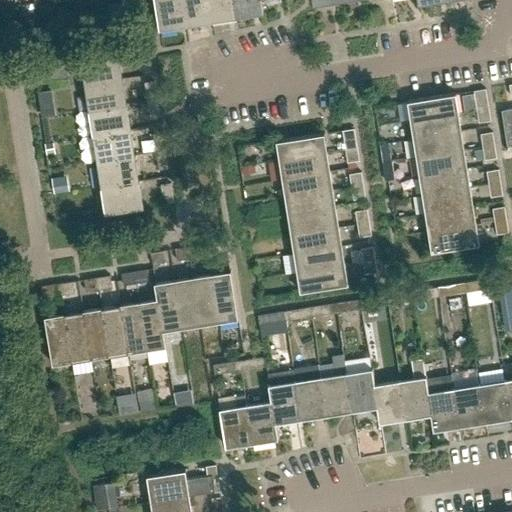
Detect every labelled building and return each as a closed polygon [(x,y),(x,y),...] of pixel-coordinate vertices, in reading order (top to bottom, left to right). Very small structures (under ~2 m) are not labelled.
[(155,0),(160,29),(187,25),(182,0),(155,0)] [(182,0),(187,25),(212,21),(208,0),(182,0)] [(208,0),(212,21),(237,17),(234,0),(208,0)] [(264,13),(261,0),(234,0),(237,17),(264,13)] [(144,75),(153,73),(154,73),(150,47),(140,48),(144,75)] [(86,84),(124,78),(120,51),(81,57),(86,84)] [(90,109),(128,103),(124,78),(86,84),(90,109)] [(148,100),(158,99),(155,80),(145,82),(148,100)] [(477,109),(488,107),(485,88),(474,90),(477,109)] [(411,120),(459,112),(456,93),(408,100),(411,120)] [(158,99),(148,100),(151,118),(161,117),(158,99)] [(94,135),(132,129),(128,103),(90,109),(94,135)] [(488,107),(477,109),(479,122),(490,120),(488,107)] [(511,144),(511,107),(502,109),(508,151),(509,151),(509,145),(511,144)] [(414,138),(462,131),(459,112),(411,120),(414,138)] [(345,145),(357,144),(355,127),(343,129),(345,145)] [(98,160),(136,154),(132,129),(94,135),(98,160)] [(156,151),(166,150),(163,131),(153,133),(156,151)] [(417,157),(465,149),(462,131),(414,138),(417,157)] [(483,146),(494,144),(492,131),(481,133),(483,146)] [(280,160),(328,152),(325,132),(276,140),(280,160)] [(357,144),(345,145),(348,162),(360,160),(357,144)] [(494,144),(483,146),(485,159),(496,157),(494,144)] [(420,176),(468,168),(465,149),(417,157),(420,176)] [(166,150),(156,151),(159,170),(169,168),(166,150)] [(282,178),(331,170),(328,152),(280,160),(282,178)] [(102,186),(140,180),(136,154),(98,160),(102,186)] [(423,194),(471,186),(468,168),(420,176),(423,194)] [(489,184),(500,182),(498,169),(487,171),(489,184)] [(285,197),(334,189),(331,170),(282,178),(285,197)] [(352,186),(364,184),(361,171),(350,173),(352,186)] [(140,180),(102,186),(106,212),(144,206),(140,180)] [(500,182),(489,184),(490,196),(502,194),(500,182)] [(164,203),(173,202),(174,201),(171,183),(161,185),(164,203)] [(364,184),(352,186),(354,199),(366,197),(364,184)] [(426,213),(474,205),(471,186),(423,194),(426,213)] [(288,215),(337,208),(334,189),(285,197),(288,215)] [(429,231),(477,223),(474,205),(426,213),(429,231)] [(495,221),(506,219),(504,206),(493,208),(495,221)] [(291,234),(340,226),(337,208),(288,215),(291,234)] [(358,223),(369,222),(367,209),(356,210),(358,223)] [(506,219),(495,221),(497,234),(508,232),(506,219)] [(369,222),(358,223),(360,236),(371,234),(369,222)] [(477,223),(429,231),(432,251),(480,243),(477,223)] [(294,253),(343,245),(340,226),(291,234),(294,253)] [(215,254),(227,252),(225,240),(213,242),(215,254)] [(188,246),(190,258),(203,256),(201,244),(188,246)] [(297,271),(346,263),(343,245),(294,253),(297,271)] [(177,260),(190,258),(188,246),(175,248),(177,260)] [(363,261),(375,259),(373,246),(361,248),(363,261)] [(153,264),(166,262),(164,250),(151,252),(153,264)] [(375,259),(363,261),(365,274),(377,272),(375,259)] [(346,263),(297,271),(300,291),(348,283),(349,283),(346,263)] [(135,271),(137,283),(149,281),(148,269),(135,271)] [(211,273),(219,321),(238,318),(231,270),(211,273)] [(124,285),(137,283),(135,271),(122,273),(124,285)] [(200,324),(219,321),(211,273),(193,276),(200,324)] [(511,274),(490,278),(491,287),(511,283),(511,274)] [(98,276),(100,288),(112,286),(110,275),(98,276)] [(86,290),(100,288),(98,276),(84,279),(86,290)] [(182,327),(200,324),(193,276),(174,279),(182,327)] [(467,291),(491,287),(490,278),(466,282),(467,291)] [(163,330),(164,330),(182,327),(174,279),(155,282),(158,298),(158,297),(163,330)] [(60,282),(62,294),(75,292),(73,280),(60,282)] [(44,297),(62,294),(60,282),(42,285),(44,297)] [(443,295),(467,291),(466,282),(441,286),(443,295)] [(441,286),(417,290),(418,299),(443,295),(441,286)] [(394,302),(418,299),(417,290),(392,293),(394,302)] [(369,306),(394,302),(392,293),(368,297),(369,306)] [(166,346),(164,330),(163,330),(158,297),(158,298),(139,300),(147,349),(166,346)] [(344,310),(369,306),(368,297),(343,301),(344,310)] [(129,352),(147,349),(139,300),(121,303),(129,352)] [(110,355),(129,352),(121,303),(102,306),(110,355)] [(310,306),(311,315),(329,312),(328,304),(310,306)] [(92,358),(110,355),(102,306),(84,309),(92,358)] [(293,318),(311,315),(310,306),(292,309),(293,318)] [(73,360),(92,358),(84,309),(65,312),(73,360)] [(53,364),(73,360),(65,312),(46,315),(53,364)] [(259,323),(278,320),(277,312),(258,315),(259,323)] [(327,413),(353,409),(347,371),(344,353),(333,355),(336,373),(321,375),(327,413)] [(248,368),(267,365),(266,356),(265,356),(252,358),(247,358),(248,368)] [(400,379),(406,417),(431,413),(432,413),(428,390),(429,390),(424,359),(412,360),(415,376),(400,379)] [(215,373),(242,369),(240,360),(214,364),(215,373)] [(378,405),(375,383),(373,367),(347,371),(353,409),(377,406),(378,405)] [(302,418),(327,413),(321,375),(295,379),(302,418)] [(486,421),(511,417),(505,378),(479,382),(486,421)] [(295,379),(269,383),(271,399),(272,399),(276,422),(302,418),(295,379)] [(380,421),(406,417),(400,379),(375,383),(378,405),(377,406),(380,421)] [(460,425),(486,421),(479,382),(454,386),(460,425)] [(431,413),(434,429),(460,425),(454,386),(429,390),(428,390),(432,413),(431,413)] [(234,405),(220,407),(226,446),(253,442),(247,403),(245,395),(233,397),(234,405)] [(279,438),(276,422),(272,399),(271,399),(247,403),(253,442),(279,438)] [(152,501),(190,495),(210,492),(220,490),(216,464),(206,466),(208,475),(187,479),(186,469),(147,475),(152,501)] [(153,511),(192,511),(190,495),(152,501),(153,511)] [(213,511),(223,511),(221,498),(211,500),(213,511)]
